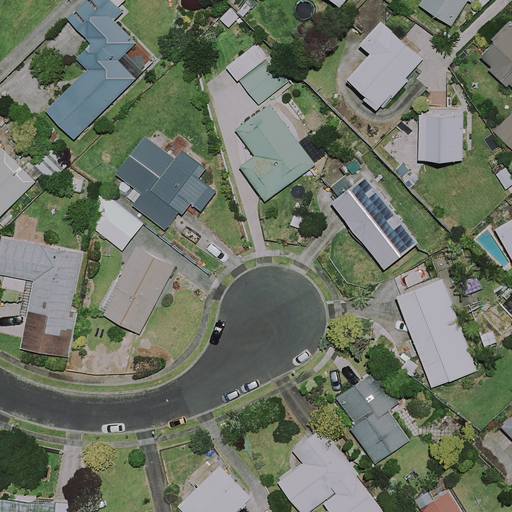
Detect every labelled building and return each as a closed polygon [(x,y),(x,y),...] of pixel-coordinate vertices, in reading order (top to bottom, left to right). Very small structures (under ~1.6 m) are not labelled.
[(80,141),(156,59),(117,24),(128,11),(115,0),(84,0),(67,20),(93,43),(77,61),(86,68),(47,112),(80,141)] [(425,0),(421,6),(452,27),(469,0),(425,0)] [(511,19),(491,40),(494,43),(478,59),(506,86),(509,83),(511,86),(511,19)] [(370,104),(378,112),(393,97),(395,99),(411,83),(406,78),(424,60),(384,22),(363,43),(374,54),(349,79),(372,101),(370,104)] [(241,82),(269,61),(256,46),(229,68),(241,82)] [(269,61),(241,82),(261,105),(287,83),(269,61)] [(314,167),(271,106),(239,130),(257,156),(243,166),(267,200),(314,167)] [(463,115),(422,114),(421,160),(462,161),(463,115)] [(511,114),(495,133),(511,149),(511,114)] [(135,205),(168,229),(180,213),(184,215),(193,204),(203,211),(217,192),(198,178),(206,167),(185,152),(177,162),(146,139),(119,174),(144,193),(135,205)] [(0,219),(38,180),(2,146),(0,148),(0,219)] [(69,166),(55,151),(37,168),(51,183),(69,166)] [(419,243),(365,175),(333,200),(387,268),(419,243)] [(144,225),(101,190),(93,227),(124,251),(144,225)] [(511,220),(497,229),(511,255),(511,220)] [(82,252),(2,240),(0,250),(0,275),(34,280),(24,350),(66,356),(82,252)] [(138,246),(121,277),(116,274),(99,308),(103,310),(102,313),(141,334),(177,267),(138,246)] [(478,371),(444,279),(400,295),(434,387),(478,371)] [(380,400),(366,378),(339,395),(359,426),(355,429),(376,462),(411,441),(384,398),(380,400)] [(305,460),(279,480),(303,511),(311,511),(315,509),(317,511),(384,511),(388,509),(325,426),(296,448),(305,460)] [(253,511),(262,503),(223,465),(216,471),(206,461),(185,482),(196,492),(182,506),(187,511),(253,511)] [(459,511),(447,493),(422,509),(423,511),(459,511)] [(75,511),(76,504),(0,498),(0,511),(75,511)]
